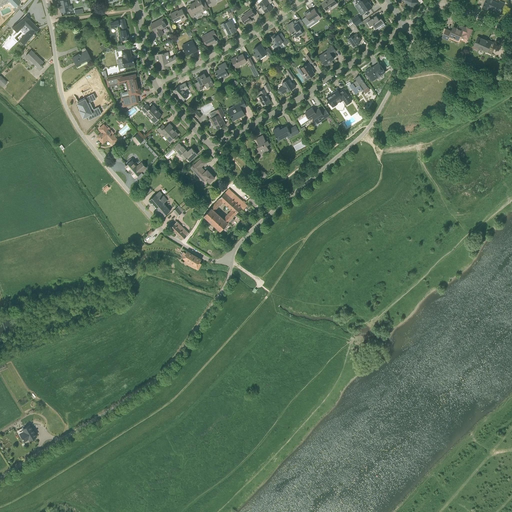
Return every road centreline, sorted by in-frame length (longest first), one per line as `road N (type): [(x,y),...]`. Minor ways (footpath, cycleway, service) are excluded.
road 1 (track): [(308,234),(272,289),(178,395),(0,507)]
road 2 (unclassified): [(231,263),(164,234),(81,134),(59,87),(42,0)]
road 3 (unclassified): [(0,478),(156,380),(224,287),(231,263)]
road 4 (residential): [(405,26),(297,100),(210,146),(154,85)]
road 5 (unclassified): [(231,263),(252,230),(363,134),(411,49),(405,26)]
road 6 (track): [(260,282),(284,250),(374,188),(379,163)]
road 7 (residential): [(154,85),(303,0)]
road 8 (residential): [(405,26),(436,4),(496,28),(511,26)]
